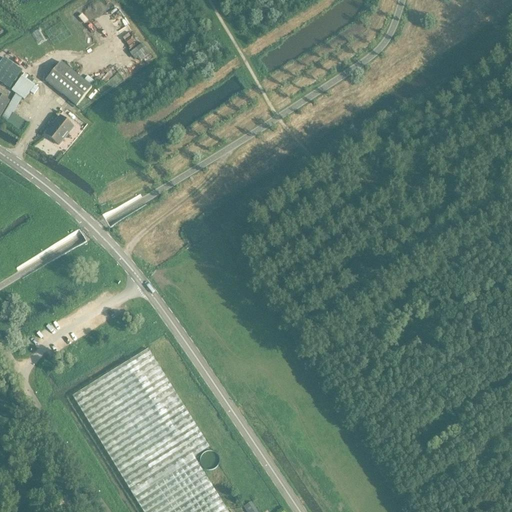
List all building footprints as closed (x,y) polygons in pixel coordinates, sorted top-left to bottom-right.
[(22,72),(22,71),(4,59),(0,64),(0,83),(9,90),(22,72)] [(61,63),(45,82),(77,107),(92,88),(61,63)] [(15,94),(1,118),(21,133),(28,124),(13,114),(22,99),(24,101),(35,86),(22,76),(11,92),(15,94)] [(0,117),(9,103),(0,97),(0,117)] [(72,119),(78,124),(81,120),(74,115),(72,119)] [(60,118),(46,136),(59,146),(73,128),(60,118)] [(148,350),(72,397),(143,511),(227,511),(194,457),(209,448),(148,350)] [(256,511),(251,503),(243,508),(245,511),(256,511)]
